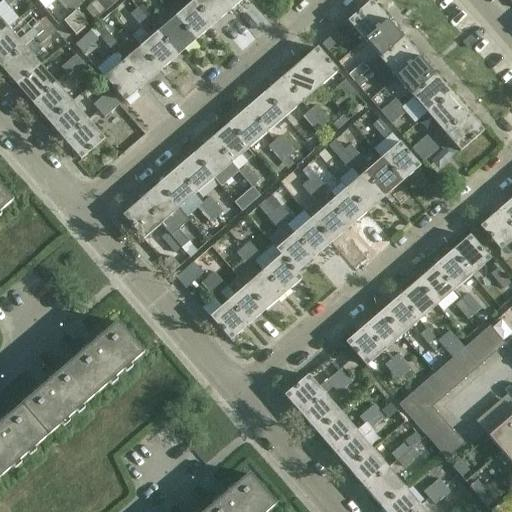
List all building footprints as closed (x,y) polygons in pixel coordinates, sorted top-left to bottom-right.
[(69,15),(76,9),(68,0),(58,0),(57,1),(69,15)] [(68,0),(76,9),(83,3),(80,0),(68,0)] [(98,0),(107,10),(118,1),(118,0),(98,0)] [(213,28),(231,13),(219,0),(197,0),(194,3),(193,4),(213,28)] [(219,0),(231,13),(245,0),(219,0)] [(95,20),(105,11),(96,1),(86,9),(95,20)] [(349,23),(364,42),(388,22),(387,20),(385,13),(378,10),(372,3),(349,23)] [(196,43),(213,28),(193,4),(176,19),(175,19),(196,43)] [(139,10),(152,25),(157,20),(145,5),(139,10)] [(151,26),(152,25),(139,10),(132,16),(144,31),(151,26)] [(77,11),(63,22),(76,37),(90,25),(77,11)] [(0,18),(0,36),(8,29),(0,18)] [(37,38),(51,27),(45,19),(31,31),(37,38)] [(178,58),(196,43),(175,19),(158,34),(158,35),(178,58)] [(364,42),(380,60),(404,40),(398,33),(396,25),(389,23),(388,22),(364,42)] [(122,50),(110,35),(100,24),(94,29),(116,55),(122,50)] [(56,32),(51,27),(37,38),(42,45),(56,32)] [(9,29),(8,29),(0,36),(0,67),(1,68),(25,47),(9,29)] [(76,44),(84,53),(99,40),(91,31),(76,44)] [(343,40),(337,33),(323,46),(328,52),(329,52),(343,40)] [(160,74),(178,58),(158,35),(141,49),(140,50),(160,74)] [(380,60),(396,79),(420,59),(419,57),(417,50),(411,48),(404,40),(380,60)] [(41,66),(25,47),(1,68),(8,76),(10,83),(16,86),(17,87),(41,66)] [(339,73),(319,49),(300,65),(320,89),(321,88),(339,73)] [(143,89),(160,74),(140,50),(130,59),(123,65),(122,65),(143,89)] [(68,75),(82,62),(77,56),(63,69),(68,75)] [(396,79),(412,97),(436,77),(429,69),(427,62),(421,60),(420,59),(396,79)] [(88,69),(82,62),(68,75),(74,82),(88,69)] [(349,77),(355,84),(370,71),(364,64),(349,77)] [(106,79),(126,103),(143,89),(122,65),(106,79)] [(300,65),(282,81),(303,104),(320,89),(300,65)] [(57,85),(41,66),(17,87),(19,89),(21,96),(27,98),(33,105),(57,85)] [(375,77),(370,71),(355,84),(361,90),(375,77)] [(442,84),(436,77),(412,97),(428,116),(452,96),(451,94),(448,87),(442,84)] [(285,119),(303,104),(282,81),(265,96),(285,119)] [(352,102),(359,96),(347,82),(340,88),(352,102)] [(72,103),(57,85),(33,105),(40,113),(41,120),(48,122),(50,124),(73,104),(73,103),(72,103)] [(115,100),(108,93),(95,105),(101,112),(115,100)] [(269,134),(285,119),(265,96),(247,111),(267,135),(269,134)] [(452,96),(428,116),(444,135),(468,114),(461,107),(459,99),(453,97),(452,96)] [(120,107),(115,100),(101,112),(106,119),(120,107)] [(381,113),(387,120),(401,107),(396,101),(381,113)] [(58,135),(65,143),(89,122),(73,104),(50,124),(50,125),(52,132),(58,135)] [(330,121),(318,107),(310,113),(323,128),(330,121)] [(407,114),(401,107),(387,120),(393,127),(407,114)] [(267,135),(247,111),(229,126),(249,150),(252,148),(267,135)] [(317,133),(323,128),(310,113),(305,118),(317,133)] [(474,121),(468,114),(444,135),(460,153),(483,133),(480,124),(474,121)] [(373,127),(385,141),(392,136),(380,121),(373,127)] [(105,141),(89,122),(65,143),(72,150),(74,157),(79,159),(81,162),(105,141)] [(234,164),(249,150),(229,126),(212,142),(232,165),(233,165),(234,164)] [(342,134),(335,140),(357,166),(363,160),(342,134)] [(275,142),(288,157),(295,151),(282,136),(275,142)] [(413,150),(418,157),(433,144),(427,138),(413,150)] [(351,171),(357,166),(335,140),(329,145),(351,171)] [(232,165),(212,142),(194,157),(214,181),(214,180),(221,188),(239,172),(233,165),(232,165)] [(288,157),(275,142),(269,148),(281,162),(288,157)] [(433,144),(418,157),(424,163),(439,151),(433,144)] [(420,168),(400,145),(382,160),(402,184),(402,183),(420,168)] [(214,181),(194,157),(176,172),(196,196),(197,195),(214,181)] [(402,184),(382,160),(365,175),(364,175),(384,199),(385,198),(402,184)] [(310,181),(309,182),(322,196),(328,190),(307,166),(301,171),(310,181)] [(242,173),(241,174),(253,188),(260,182),(248,167),(242,173)] [(196,196),(176,172),(158,188),(179,211),(196,196)] [(362,177),(347,191),(367,214),(384,199),(364,175),(362,177)] [(322,196),(309,182),(304,187),(316,201),(322,196)] [(0,214),(14,203),(0,186),(0,214)] [(242,212),(243,211),(260,197),(252,187),(246,193),(235,202),(234,203),(242,212)] [(162,226),(179,211),(158,188),(141,203),(161,226),(162,226)] [(349,229),(367,214),(347,191),(329,206),(349,229)] [(205,204),(218,219),(224,213),(212,199),(205,204)] [(511,201),(498,213),(511,229),(511,201)] [(280,232),(287,227),(274,212),(275,212),(267,202),(260,209),(280,232)] [(161,226),(141,203),(124,217),(124,218),(144,241),(161,226)] [(211,224),(218,219),(205,204),(199,210),(211,224)] [(287,227),(287,226),(294,220),(281,206),(275,212),(274,212),(287,227)] [(349,229),(329,206),(311,221),(331,245),(333,244),(349,229)] [(501,252),(511,242),(511,229),(498,213),(480,228),(501,252)] [(314,260),(331,245),(311,221),(294,236),(314,260)] [(182,249),(183,249),(189,243),(177,229),(170,235),(182,249)] [(182,249),(170,235),(163,241),(176,255),(182,249)] [(314,260),(294,236),(277,251),(276,251),(282,257),(282,258),(297,274),(314,260)] [(470,237),(452,253),(472,277),(491,261),(470,237)] [(250,244),(244,249),(257,264),(263,259),(250,244)] [(257,264),(244,249),(237,255),(250,270),(257,264)] [(455,292),(472,277),(452,253),(434,269),(455,292)] [(302,281),(297,274),(282,258),(264,273),(263,273),(284,297),(302,281)] [(439,306),(455,292),(434,269),(416,284),(437,308),(439,306)] [(504,290),(511,284),(499,270),(492,276),(504,290)] [(284,297),(263,273),(245,289),(266,312),(284,297)] [(229,303),(227,304),(248,328),(266,312),(245,289),(235,297),(215,274),(209,280),(221,294),(229,303)] [(221,294),(209,280),(202,286),(214,300),(221,294)] [(419,323),(437,308),(416,284),(399,299),(419,323)] [(463,301),(475,315),(481,310),(469,296),(463,301)] [(404,336),(419,323),(399,299),(381,314),(401,338),(404,336)] [(231,342),(248,328),(227,304),(219,311),(211,301),(203,309),(211,318),(211,319),(231,342)] [(468,321),(475,315),(463,301),(457,307),(468,321)] [(381,314),(363,329),(384,353),(401,338),(381,314)] [(69,364),(96,395),(143,353),(116,322),(69,364)] [(490,328),(481,336),(496,354),(505,346),(505,345),(497,336),(490,328)] [(367,368),(384,353),(363,329),(346,344),(367,368)] [(438,343),(428,332),(422,337),(446,365),(452,360),(438,343)] [(453,360),(463,352),(465,350),(451,333),(438,343),(452,360),(453,360)] [(487,361),(496,354),(481,336),(472,344),(487,361)] [(472,344),(463,352),(478,369),(487,361),(472,344)] [(468,377),(478,369),(463,352),(453,360),(468,377)] [(399,356),(393,362),(405,376),(411,370),(399,356)] [(453,360),(444,368),(459,385),(468,377),(453,360)] [(398,382),(405,376),(393,362),(386,368),(398,382)] [(21,406),(48,437),(96,395),(69,364),(21,406)] [(334,387),(348,375),(342,368),(328,380),(334,387)] [(450,393),(459,385),(444,368),(436,374),(435,375),(450,393)] [(348,375),(334,387),(340,393),(353,381),(348,375)] [(435,375),(426,383),(441,401),(450,393),(435,375)] [(319,388),(309,376),(285,396),(301,415),(325,395),(334,387),(328,380),(319,388)] [(432,409),(441,401),(426,383),(399,406),(432,409)] [(341,413),(325,395),(301,415),(317,434),(341,413)] [(366,424),(380,412),(374,405),(360,417),(366,424)] [(48,437),(21,406),(0,424),(0,478),(0,479),(48,437)] [(432,409),(399,406),(422,434),(440,419),(432,409)] [(380,412),(366,424),(371,429),(385,417),(380,412)] [(356,431),(341,413),(317,434),(333,453),(357,432),(356,431)] [(511,417),(488,438),(502,453),(511,443),(511,417)] [(448,428),(440,419),(422,434),(430,443),(448,428)] [(456,437),(448,428),(430,443),(438,452),(456,437)] [(333,453),(349,471),(373,451),(372,450),(357,432),(333,453)] [(464,446),(456,437),(438,452),(441,455),(446,461),(464,446)] [(398,461),(412,449),(406,442),(392,454),(398,461)] [(511,443),(502,453),(511,465),(511,443)] [(412,449),(398,461),(403,467),(417,455),(412,449)] [(389,469),(373,451),(349,471),(365,490),(389,469)] [(463,462),(455,468),(463,477),(470,470),(463,462)] [(405,488),(389,469),(365,490),(381,509),(405,488)] [(249,476),(207,511),(270,511),(276,507),(249,476)] [(430,499),(444,487),(438,479),(424,491),(430,499)] [(481,482),(473,488),(481,497),(488,491),(481,482)] [(444,487),(430,499),(435,504),(449,492),(444,487)] [(414,511),(421,507),(405,488),(381,509),(384,511),(414,511)] [(496,500),(488,491),(481,497),(489,507),(496,500)]
